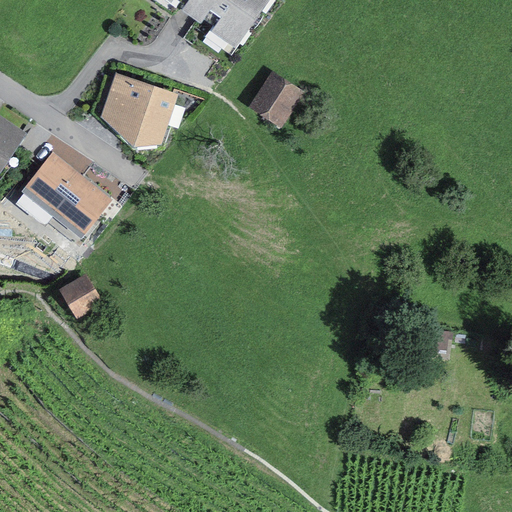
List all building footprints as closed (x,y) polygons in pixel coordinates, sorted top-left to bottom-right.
[(280,1),(279,0),(153,0),(166,8),(169,4),(180,11),(176,16),(199,33),(203,28),(214,36),(211,41),(238,60),(280,1)] [(303,94),(269,74),(245,113),(279,133),(303,94)] [(127,156),(157,151),(175,98),(114,77),(98,123),(127,156)] [(0,170),(28,130),(0,111),(0,170)] [(74,239),(81,230),(85,233),(113,195),(53,149),(24,187),(41,200),(34,209),(74,239)] [(32,202),(25,196),(18,205),(26,211),(32,202)] [(105,302),(88,271),(61,285),(78,316),(105,302)] [(424,353),(444,355),(445,341),(451,342),(451,333),(426,331),(424,353)]
